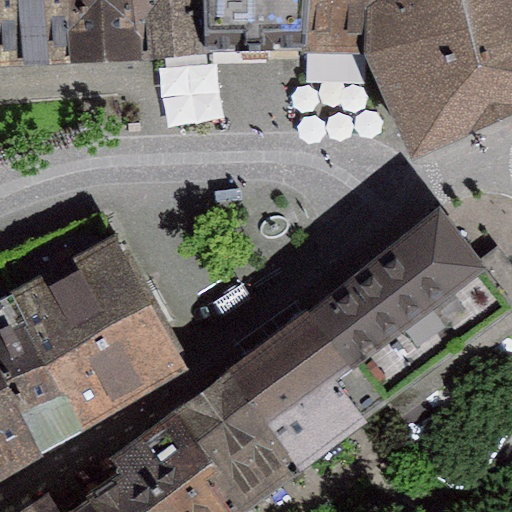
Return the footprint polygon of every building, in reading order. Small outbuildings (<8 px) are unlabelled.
[(0,0),(0,59),(37,57),(74,55),(71,0),(0,0)] [(71,0),(74,55),(108,53),(143,52),(138,0),(71,0)] [(138,0),(143,52),(177,50),(208,48),(206,0),(138,0)] [(206,0),(208,48),(261,45),(304,43),(305,0),(206,0)] [(305,0),(304,43),(340,41),(371,39),(373,0),(305,0)] [(511,0),(373,0),(371,39),(392,93),(416,148),(511,104),(511,0)] [(479,264),(441,213),(314,310),(383,397),(394,415),(467,359),(456,346),(511,304),(511,269),(499,252),(479,264)] [(0,301),(14,294),(117,241),(104,214),(0,260),(0,301)] [(82,420),(182,363),(117,241),(14,294),(82,420)] [(82,420),(14,294),(0,301),(0,367),(40,445),(82,420)] [(383,397),(314,310),(233,370),(297,463),(383,397)] [(0,468),(40,445),(0,367),(0,468)] [(297,463),(233,370),(178,408),(211,457),(200,468),(231,511),(297,463)] [(211,457),(178,408),(113,455),(129,474),(91,498),(99,511),(229,511),(231,511),(200,468),(211,457)] [(59,511),(50,494),(22,511),(99,511),(91,498),(69,511),(59,511)]
